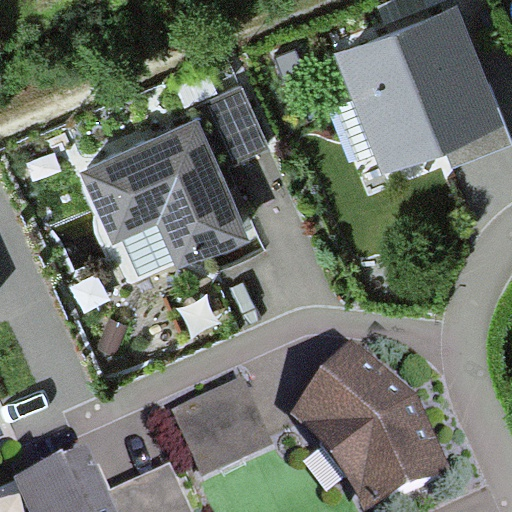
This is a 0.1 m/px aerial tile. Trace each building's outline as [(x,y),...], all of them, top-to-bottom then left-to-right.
[(457,3),(332,54),(385,177),(451,150),(459,169),(511,147),(511,135),(482,64),(457,3)] [(174,265),(254,226),(225,165),(270,143),(240,81),(192,104),(199,120),(81,177),(112,240),(153,221),(174,265)] [(365,509),(450,464),(418,393),(356,338),(292,415),(332,452),(365,509)] [(174,408),(202,474),(269,446),(241,380),(174,408)] [(189,511),(171,467),(110,492),(93,449),(19,479),(32,511),(189,511)]
